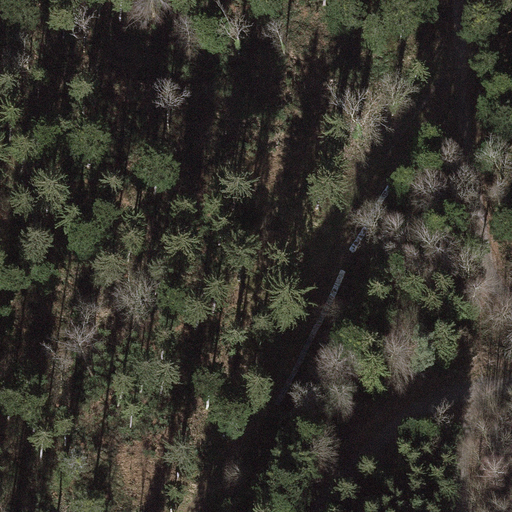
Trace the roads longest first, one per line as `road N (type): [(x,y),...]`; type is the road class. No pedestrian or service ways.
road 1 (track): [(455,0),(469,157),(489,261),(511,295)]
road 2 (track): [(453,398),(386,434),(309,511)]
